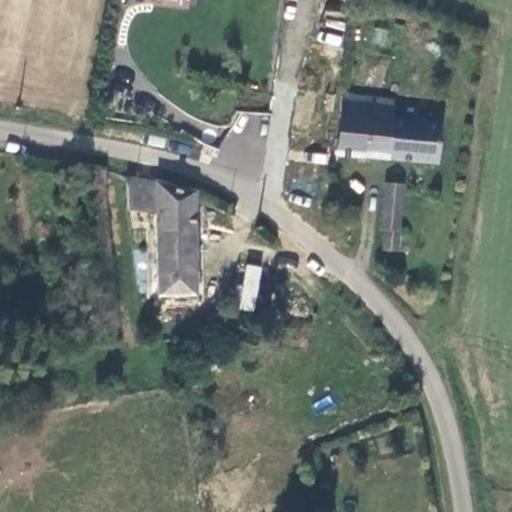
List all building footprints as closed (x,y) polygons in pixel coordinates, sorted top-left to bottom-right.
[(340,88),(336,148),(438,159),(438,119),(389,113),(390,94),(340,88)] [(205,189),(130,173),(129,203),(158,208),(162,291),(201,290),(194,205),(202,207),(205,189)] [(383,223),(399,224),(402,179),(383,178),(381,222),(383,223)] [(398,242),(399,224),(383,223),(382,241),(398,242)] [(244,263),(239,310),(256,312),(261,265),(244,263)] [(203,309),(201,290),(162,291),(163,311),(203,309)]
